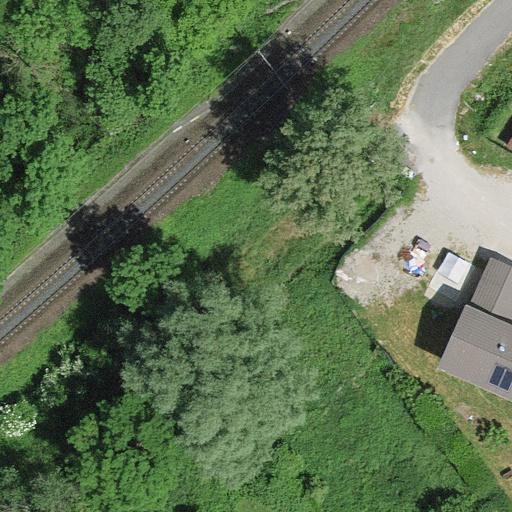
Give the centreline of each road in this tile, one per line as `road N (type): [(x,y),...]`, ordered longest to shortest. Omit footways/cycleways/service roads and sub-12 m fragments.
road 1 (track): [(414,112),(190,331),(0,488)]
road 2 (residential): [(511,19),(414,112)]
